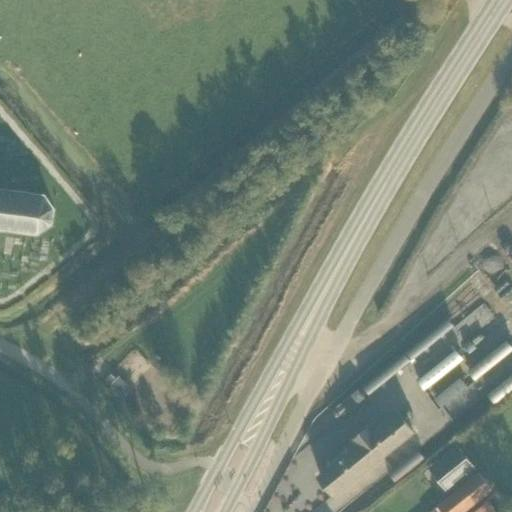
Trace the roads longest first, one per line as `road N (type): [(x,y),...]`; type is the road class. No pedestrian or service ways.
road 1 (unclassified): [(248,511),(325,363),(511,56)]
road 2 (primary): [(380,190),(360,211),(193,511)]
road 3 (primary): [(223,511),(375,215),(380,190)]
road 4 (primary): [(380,190),(500,0)]
